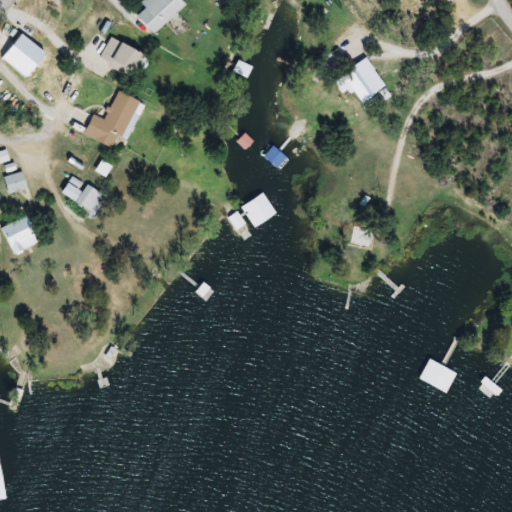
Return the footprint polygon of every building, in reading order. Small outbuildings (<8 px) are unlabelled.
[(146,0),(143,4),(147,8),(139,16),(156,35),(188,5),(183,0),(146,0)] [(148,58),(114,36),(100,58),(134,80),(148,58)] [(387,87),(366,59),(344,75),(364,103),(387,87)] [(119,151),(141,100),(118,91),(106,120),(95,115),(85,136),(119,151)] [(29,189),(24,172),(5,178),(10,195),(29,189)] [(86,186),(74,177),(63,193),(91,213),(104,195),(88,184),(86,186)] [(259,228),(278,211),(262,193),(242,210),(259,228)] [(41,242),(27,216),(4,228),(17,255),(41,242)] [(385,293),(399,300),(407,285),(393,278),(385,293)] [(0,411),(3,412),(8,397),(0,394),(0,411)]
